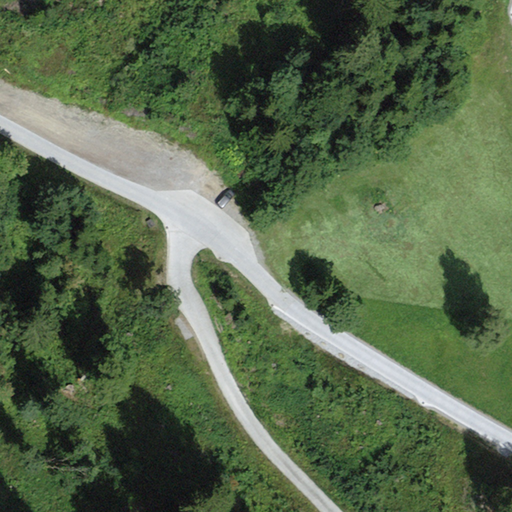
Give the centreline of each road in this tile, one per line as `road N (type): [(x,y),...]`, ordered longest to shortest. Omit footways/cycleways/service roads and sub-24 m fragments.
road 1 (track): [(0,121),(192,225),(308,321),(511,435)]
road 2 (track): [(192,225),(180,255),(181,282),(243,416),(331,511)]
